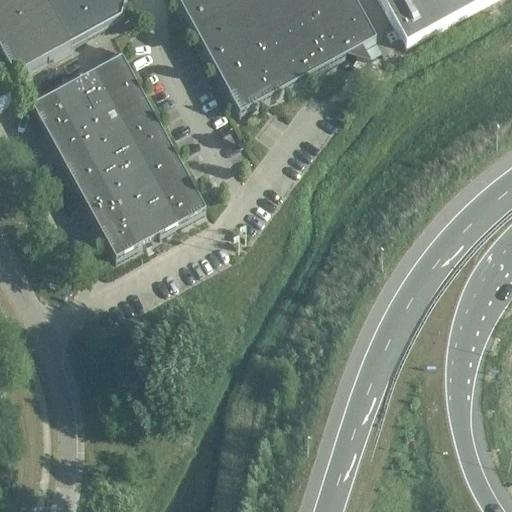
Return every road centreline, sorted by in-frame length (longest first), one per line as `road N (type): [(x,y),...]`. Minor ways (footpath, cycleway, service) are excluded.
road 1 (motorway): [(511,190),(441,251),(385,344),(324,511)]
road 2 (motorway): [(493,511),(465,448),(462,348),(478,302),(511,251)]
road 3 (unclassified): [(62,511),(71,409),(59,364),(0,261)]
road 4 (unknown): [(98,301),(0,115)]
